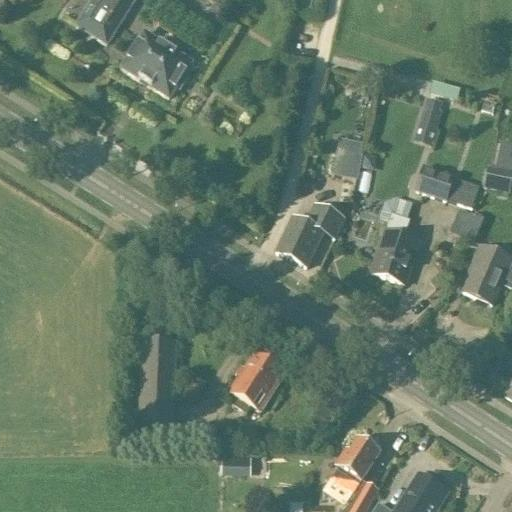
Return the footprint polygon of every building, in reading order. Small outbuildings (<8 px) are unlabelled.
[(93,0),(76,28),(106,47),(135,0),(93,0)] [(151,90),(168,101),(175,90),(179,93),(188,79),(184,76),(191,66),(154,42),(150,47),(140,41),(121,71),(138,82),(151,90)] [(460,103),(463,92),(436,85),(433,97),(460,103)] [(428,101),(414,145),(432,150),(443,115),(441,114),(443,106),(428,101)] [(356,184),(356,183),(361,159),(359,159),(336,154),(335,154),(330,178),(356,184)] [(484,192),(510,198),(511,187),(511,165),(492,162),(490,172),(488,172),(484,192)] [(472,213),(480,191),(455,183),(455,180),(424,170),(415,196),(447,207),(447,205),(472,213)] [(275,257),(307,272),(322,239),(336,245),(346,222),(315,208),(306,226),(293,220),(275,257)] [(459,212),(452,236),(478,244),(485,220),(459,212)] [(403,289),(418,245),(405,241),(411,223),(392,217),(386,234),(384,234),(369,277),(403,289)] [(461,297),(491,310),(501,287),(511,291),(511,263),(479,250),(471,268),(473,269),(461,297)] [(171,430),(174,347),(142,346),(139,429),(171,430)] [(253,358),(229,396),(237,401),(232,409),(247,419),(252,411),(259,416),(283,377),(253,358)] [(346,452),(335,469),(339,471),(331,484),(351,497),(341,511),(369,511),(380,494),(362,483),(379,456),(357,443),(349,455),(346,452)] [(233,480),(251,481),(251,463),(233,463),(233,480)] [(435,511),(436,511),(444,499),(418,482),(398,511),(384,511),(377,507),(374,511),(435,511)]
